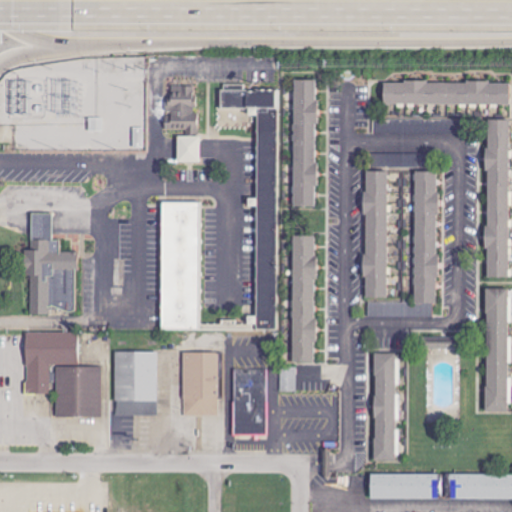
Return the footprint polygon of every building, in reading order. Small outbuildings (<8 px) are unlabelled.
[(316,79),(293,80),(294,207),(317,207),(316,79)] [(382,81),(382,104),(508,105),(508,82),(382,81)] [(198,86),(168,86),(168,129),(188,129),(188,136),(198,136),(198,86)] [(276,330),(277,90),(221,90),(220,108),(258,108),(256,316),(246,316),(246,323),(200,323),(200,330),(276,330)] [(486,277),(509,277),(509,120),(486,120),(486,277)] [(200,162),(200,137),(177,136),(177,162),(200,162)] [(388,171),(364,171),(363,298),(387,298),(388,171)] [(437,302),(437,172),(415,171),(414,302),(437,302)] [(162,203),(201,203),(200,330),(161,329),(162,203)] [(31,315),(50,315),(50,310),(76,310),(77,252),(60,252),(61,240),(53,240),(53,214),(32,213),(31,250),(23,250),(23,276),(31,276),(31,315)] [(292,362),(315,362),(315,236),(293,236),(292,362)] [(486,413),(508,413),(507,288),(485,289),(486,413)] [(369,317),(434,317),(434,302),(369,302),(369,317)] [(102,417),(103,367),(78,367),(78,333),(26,333),(25,394),(50,394),(50,383),(57,383),(56,417),(102,417)] [(435,354),(454,355),(455,338),(423,337),(422,349),(435,349),(435,354)] [(116,351),(115,401),(158,401),(159,352),(116,351)] [(185,416),(220,416),(219,352),(184,353),(185,416)] [(373,461),(394,461),(394,421),(399,421),(399,395),(398,395),(398,354),(373,354),(373,461)] [(269,369),(236,369),(235,434),(268,435),(269,369)] [(297,391),(297,370),(292,370),(292,385),(282,385),(282,391),(297,391)] [(159,416),(159,402),(116,402),(116,416),(159,416)] [(369,499),(511,500),(511,475),(369,473),(369,499)]
